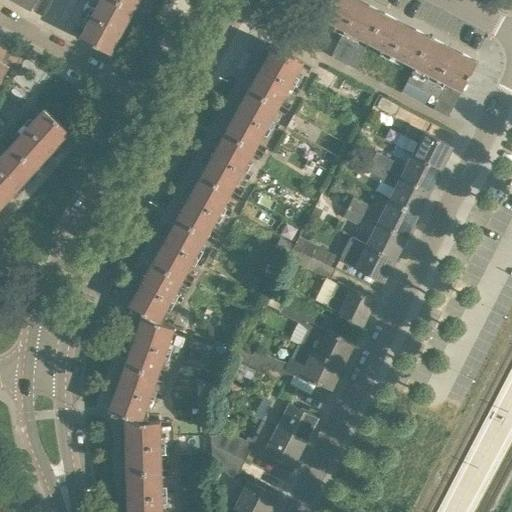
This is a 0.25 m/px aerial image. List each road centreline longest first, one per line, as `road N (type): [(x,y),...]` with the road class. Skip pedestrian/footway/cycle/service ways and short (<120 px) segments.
road 1 (residential): [(290,511),(511,74)]
road 2 (secondary): [(47,343),(69,318),(241,0)]
road 3 (secondary): [(153,96),(40,308),(47,343)]
road 4 (residential): [(153,96),(0,11)]
road 5 (secondary): [(68,511),(49,442),(45,368)]
